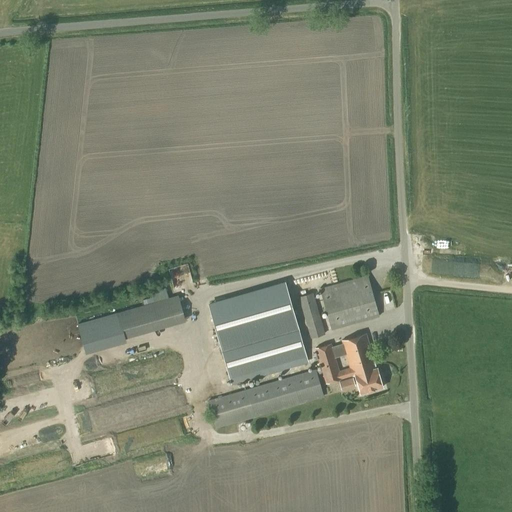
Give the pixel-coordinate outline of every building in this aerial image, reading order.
[(387,284),(391,275),(387,273),(383,283),(387,284)] [(330,326),(378,313),(367,275),(320,288),(330,326)] [(285,283),(209,305),(231,384),(308,362),(285,283)] [(310,338),(325,334),(313,293),(298,297),(310,338)] [(123,339),(186,321),(178,295),(116,313),(123,339)] [(355,375),(360,393),(382,387),(377,368),(376,368),(366,333),(341,341),(342,343),(332,346),(331,344),(315,348),(326,384),(341,379),(352,376),(355,375)] [(215,428),(324,397),(315,369),(207,400),(215,428)]
